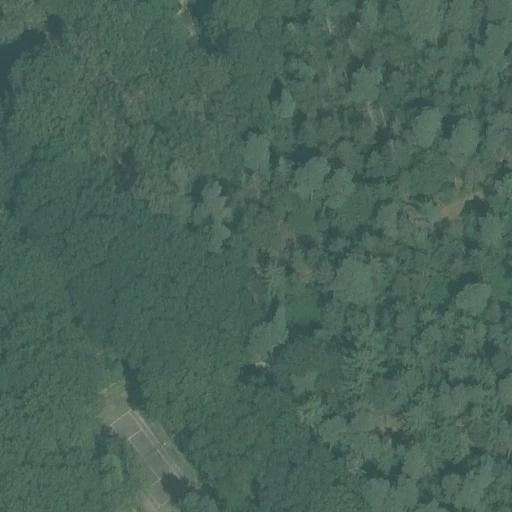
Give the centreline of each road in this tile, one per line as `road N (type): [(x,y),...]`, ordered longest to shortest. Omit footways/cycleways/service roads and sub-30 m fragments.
road 1 (track): [(306,511),(88,224),(3,137)]
road 2 (track): [(511,195),(170,328)]
road 3 (track): [(0,76),(136,40),(207,44)]
